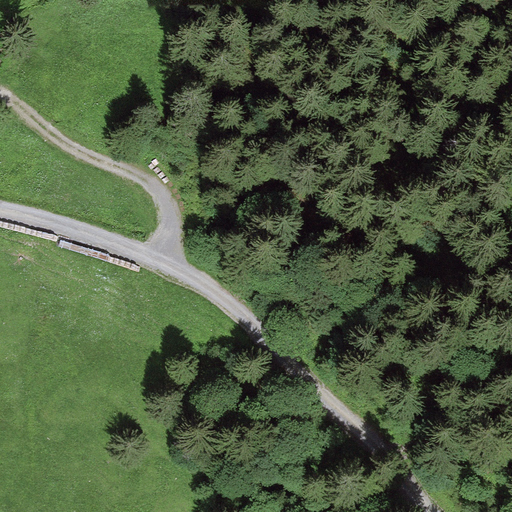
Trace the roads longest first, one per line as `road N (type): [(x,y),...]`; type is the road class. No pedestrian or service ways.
road 1 (track): [(0,217),(81,233),(164,270),(318,392),(440,511)]
road 2 (track): [(0,102),(131,195),(148,216),(164,270)]
